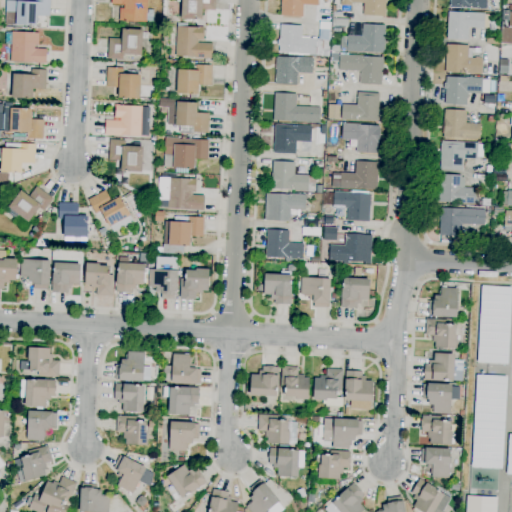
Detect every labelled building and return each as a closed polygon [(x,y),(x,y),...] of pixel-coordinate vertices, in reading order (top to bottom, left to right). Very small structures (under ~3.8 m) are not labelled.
[(36,27),(5,25),(6,1),(35,2),(35,0),(50,0),(50,17),(37,16),(36,27)] [(153,23),(119,21),(120,9),(124,9),(124,6),(111,5),(111,0),(146,0),(146,10),(154,10),(153,23)] [(202,21),(180,20),(181,0),(215,0),(215,11),(202,10),(202,21)] [(302,18),(280,16),(281,0),(318,0),(318,6),(303,5),(302,18)] [(385,17),(363,16),(363,4),(351,3),(351,6),(340,6),(340,0),(386,0),(386,1),(385,17)] [(486,0),(486,10),(450,8),(450,0),(486,0)] [(511,44),(499,44),(500,27),(508,27),(508,28),(509,21),(501,20),(502,11),(509,11),(509,13),(511,13),(511,44)] [(468,41),(447,40),(448,12),(485,13),(484,15),(489,15),(489,29),(484,28),(484,29),(468,28),(468,41)] [(340,34),(331,33),(332,27),(332,19),(348,20),(348,28),(340,28),(340,34)] [(211,59),(195,58),(175,56),(177,23),(187,24),(187,26),(204,27),(203,41),(198,40),(197,43),(212,44),(211,59)] [(383,54),(346,52),(346,51),(339,50),(340,37),(347,38),(347,36),(362,37),(363,24),(385,26),(383,54)] [(322,55),(278,53),(279,46),(277,46),(277,41),(279,41),(280,25),(302,27),(301,37),(311,38),(311,39),(330,40),(329,52),(323,52),(322,55)] [(123,61),(107,60),(109,39),(121,40),(122,29),(143,31),(143,33),(148,33),(147,39),(142,39),(141,56),(123,55),(123,61)] [(45,64),(10,62),(11,45),(5,44),(6,32),(12,33),(12,31),(39,32),(38,45),(35,45),(35,49),(46,49),(45,64)] [(481,75),(445,73),(446,45),(468,46),(468,58),(475,58),(475,57),(480,58),(480,59),(482,59),(481,75)] [(381,85),(360,84),(360,72),(338,71),(339,55),(340,55),(340,53),(345,54),(345,56),(383,58),(383,60),(384,60),(383,70),(382,70),(381,85)] [(297,86),(275,85),(277,57),(296,58),(313,59),(312,74),(298,74),(297,86)] [(197,95),(176,94),(168,94),(169,89),(166,89),(167,70),(177,71),(177,70),(195,71),(196,65),(212,66),(211,86),(198,85),(198,86),(200,86),(199,92),(198,92),(197,95)] [(507,74),(498,74),(499,66),(508,67),(507,74)] [(140,99),(118,99),(118,89),(106,88),(107,68),(123,69),(123,74),(130,75),(130,71),(137,71),(137,75),(141,75),(140,99)] [(32,99),(11,98),(13,74),(30,75),(31,69),(46,70),(45,90),(33,89),(32,99)] [(466,106),(445,104),(446,77),(465,79),(465,78),(482,79),(482,94),(467,93),(466,106)] [(377,122),(341,120),(341,119),(339,119),(339,120),(327,119),(328,105),(339,106),(342,106),(342,105),(356,105),(357,93),(379,94),(377,122)] [(319,124),(273,121),(275,94),(296,95),(296,106),(320,108),(319,124)] [(208,134),(192,133),(193,127),(175,126),(176,102),(197,103),(197,113),(209,114),(208,134)] [(141,137),(105,136),(106,120),(114,121),(115,105),(142,106),(141,137)] [(43,139),(27,138),(27,133),(4,131),(6,109),(10,109),(10,108),(32,109),(31,119),(44,120),(43,139)] [(479,140),(443,138),(443,134),(442,134),(443,119),(444,119),(444,110),(466,111),(466,115),(469,115),(469,122),(465,122),(465,123),(480,124),(479,140)] [(0,129),(8,130),(8,111),(3,111),(3,118),(0,117),(0,129)] [(295,155),(273,153),(273,148),(269,147),(270,125),(288,125),(288,124),(291,124),(291,126),(311,127),(311,142),(296,141),(295,155)] [(378,154),(356,153),(356,141),(341,140),(342,124),(379,126),(379,129),(380,129),(379,142),(378,154)] [(163,173),(155,172),(156,166),(163,167),(165,137),(179,138),(179,139),(181,139),(181,137),(185,137),(185,139),(208,141),(207,160),(196,159),(195,167),(194,167),(194,170),(172,168),(172,169),(163,168),(163,173)] [(120,171),(121,162),(108,161),(109,140),(125,141),(125,146),(143,147),(141,172),(120,171)] [(462,171),(439,170),(440,154),(440,144),(441,144),(441,141),(478,143),(478,145),(483,145),(483,158),(477,157),(477,160),(463,159),(462,171)] [(22,172),(1,172),(1,159),(0,159),(0,149),(2,150),(2,147),(19,148),(20,143),(35,143),(35,163),(22,163),(22,172)] [(317,192),(308,192),(290,191),(271,190),(273,162),(295,163),(294,175),(318,176),(317,192)] [(377,190),(339,189),(339,188),(331,188),(332,174),(340,174),(340,173),(354,174),(355,162),(378,163),(377,190)] [(475,205),(456,204),(456,203),(437,203),(438,189),(439,189),(439,175),(462,176),(461,178),(464,178),(464,188),(476,189),(475,205)] [(204,211),(168,209),(168,200),(157,200),(159,178),(169,179),(169,178),(196,179),(195,194),(192,193),(192,195),(205,196),(204,211)] [(21,229),(14,224),(19,217),(8,208),(21,191),(29,197),(37,187),(53,200),(44,212),(38,208),(21,229)] [(113,233),(110,226),(109,227),(101,211),(96,214),(88,200),(106,190),(112,201),(120,196),(131,215),(130,216),(133,222),(113,233)] [(501,206),(511,206),(511,191),(501,191),(501,206)] [(369,222),(346,221),(347,209),(333,208),(334,192),(352,193),(370,194),(370,196),(371,196),(370,206),(369,206),(369,222)] [(290,222),(264,220),(265,194),(288,195),(289,194),(306,195),(305,211),(290,210),(290,222)] [(87,239),(64,238),(64,220),(58,219),(59,203),(79,203),(78,216),(88,216),(87,225),(93,225),(92,233),(94,233),(94,236),(87,236),(87,239)] [(461,236),(439,235),(440,208),(485,210),(484,225),(462,225),(461,236)] [(164,221),(155,221),(155,211),(164,212),(164,221)] [(509,231),(509,239),(511,239),(511,211),(504,211),(503,231),(509,231)] [(183,255),(162,254),(163,245),(165,221),(170,222),(170,221),(175,221),(175,217),(187,218),(187,216),(204,218),(203,238),(191,237),(190,246),(183,246),(183,255)] [(102,237),(98,230),(104,228),(107,235),(102,237)] [(302,260),(265,258),(266,245),(267,230),(289,231),(288,243),(303,244),(302,260)] [(371,265),(364,265),(364,263),(347,262),(328,261),(328,260),(321,260),(321,253),(329,253),(329,245),(345,246),(345,235),(372,236),(371,265)] [(105,244),(103,238),(108,236),(111,242),(105,244)] [(0,260),(4,261),(4,259),(17,259),(16,282),(9,281),(9,284),(4,283),(3,289),(0,289),(0,260)] [(48,290),(33,289),(33,284),(32,284),(32,282),(27,282),(28,277),(20,277),(20,259),(50,260),(49,285),(48,285),(48,290)] [(64,293),(55,293),(56,292),(51,292),(52,284),(52,273),(54,273),(54,271),(53,271),(53,268),(54,268),(54,263),(80,264),(79,285),(72,284),(72,290),(68,290),(68,293),(64,293)] [(112,296),(96,296),(96,288),(90,288),(90,285),(85,285),(86,263),(100,264),(100,265),(109,266),(108,270),(110,270),(110,274),(108,274),(113,275),(112,290),(113,290),(112,296)] [(133,293),(116,292),(116,284),(117,274),(118,274),(118,267),(118,263),(145,264),(143,285),(136,285),(136,289),(133,289),(133,293)] [(175,300),(161,299),(161,293),(155,293),(155,289),(151,289),(151,287),(148,286),(149,269),(178,271),(177,295),(175,294),(175,300)] [(192,300),(183,300),(183,299),(179,299),(180,278),(186,279),(186,270),(196,270),(196,269),(209,270),(208,292),(202,292),(202,295),(195,295),(195,300),(192,300)] [(327,308),(313,308),(314,303),(312,303),(313,295),(300,295),(301,278),(318,279),(318,270),(326,270),(326,279),(330,279),(329,303),(328,303),(327,308)] [(290,296),(291,296),(291,304),(274,303),(274,300),(270,300),(270,295),(264,295),(264,291),(257,291),(257,284),(264,284),(264,274),(280,275),(281,271),(291,271),(291,281),(292,281),(292,284),(291,284),(290,296)] [(353,309),(344,309),(344,308),(341,308),(341,288),(343,288),(343,278),(369,279),(369,291),(375,292),(375,297),(368,297),(368,300),(361,300),(361,304),(357,304),(357,308),(353,308),(353,309)] [(456,318),(432,317),(427,317),(428,301),(434,302),(434,296),(440,296),(440,288),(442,288),(442,286),(446,286),(446,288),(458,289),(457,303),(458,303),(458,308),(457,308),(456,318)] [(510,287),(479,286),(476,363),(507,364),(510,287)] [(457,349),(434,348),(434,342),(432,342),(432,336),(425,336),(426,319),(447,320),(447,324),(451,324),(451,325),(456,326),(455,335),(457,335),(457,349)] [(20,361),(27,361),(28,347),(50,348),(49,355),(52,355),(52,361),(59,361),(59,377),(38,376),(38,373),(33,372),(29,371),(29,370),(20,369),(20,361)] [(143,382),(119,381),(119,380),(114,380),(115,365),(120,365),(120,360),(125,360),(125,355),(127,355),(127,351),(145,352),(143,382)] [(449,382),(424,380),(424,376),(423,376),(424,364),(429,364),(429,361),(434,361),(434,353),(455,355),(454,360),(463,361),(462,382),(453,381),(449,381),(449,382)] [(195,385),(171,384),(171,381),(162,380),(163,366),(172,366),(172,354),(190,355),(190,358),(191,359),(191,364),(195,364),(194,368),(197,368),(197,370),(200,370),(200,384),(195,384),(195,385)] [(276,397),(250,396),(251,374),(259,375),(259,370),(262,371),(262,366),(267,367),(267,366),(275,366),(275,367),(279,367),(278,375),(277,391),(276,391),(276,397)] [(308,400),(294,399),(291,399),(291,397),(284,397),(285,392),(284,392),(284,389),(280,389),(281,366),(298,367),(297,375),(303,375),(303,377),(310,378),(308,400)] [(342,407),(326,406),(326,405),(322,404),(323,401),(313,400),(314,378),(319,378),(319,376),(326,377),(326,369),(343,369),(342,391),(338,391),(338,395),(337,395),(337,398),(342,398),(342,407)] [(370,410),(350,409),(350,401),(345,401),(345,395),(344,395),(344,392),(345,379),(346,379),(346,370),(362,371),(362,376),(365,376),(365,381),(373,381),(371,402),(370,402),(370,410)] [(505,376),(474,375),(470,468),(501,469),(505,376)] [(45,408),(25,407),(25,398),(20,398),(21,380),(27,381),(27,379),(32,380),(32,379),(35,379),(47,380),(55,381),(55,386),(56,386),(55,392),(54,397),(50,397),(50,400),(46,400),(45,408)] [(143,412),(122,411),(123,404),(118,404),(118,400),(115,400),(115,401),(114,401),(114,383),(123,384),(139,385),(139,386),(144,386),(143,412)] [(450,414),(431,413),(432,405),(428,405),(428,400),(426,400),(426,399),(421,399),(422,386),(427,386),(427,384),(451,385),(451,387),(459,387),(459,400),(450,399),(450,414)] [(189,415),(168,414),(169,397),(163,397),(164,387),(169,387),(175,388),(175,387),(178,387),(191,388),(190,388),(199,389),(199,393),(199,399),(198,399),(198,405),(194,404),(194,408),(189,408),(189,415)] [(44,442),(27,441),(28,411),(53,412),(53,413),(56,413),(56,427),(49,427),(49,433),(46,433),(46,438),(44,438),(44,442)] [(288,444),(267,443),(267,438),(264,438),(265,432),(257,431),(258,415),(280,415),(280,421),(280,420),(284,420),(284,421),(288,421),(288,432),(289,432),(288,444)] [(451,445),(429,444),(430,439),(427,438),(427,432),(421,432),(421,429),(420,428),(420,419),(422,419),(422,415),(446,417),(446,422),(450,422),(450,432),(452,432),(451,445)] [(147,445),(125,445),(125,439),(123,439),(123,433),(116,433),(116,416),(135,417),(135,419),(140,419),(140,421),(142,421),(146,421),(146,432),(147,432),(147,445)] [(349,449),(332,449),(332,442),(322,441),(323,419),(333,419),(333,418),(358,420),(358,421),(362,421),(362,435),(357,435),(357,436),(355,436),(355,442),(350,441),(349,449)] [(184,462),(178,461),(178,457),(184,458),(184,457),(180,456),(180,451),(169,451),(171,422),(194,423),(194,424),(199,425),(198,439),(193,438),(192,444),(187,444),(186,452),(185,452),(184,462)] [(25,482),(24,481),(20,482),(14,461),(21,459),(21,458),(25,457),(24,456),(24,453),(32,450),(33,451),(39,449),(39,448),(48,446),(53,461),(45,464),(47,470),(44,470),(46,476),(25,482)] [(297,477),(277,476),(277,469),(272,468),(273,465),(268,465),(269,460),(268,460),(269,453),(269,448),(278,448),(289,449),(289,450),(290,450),(290,449),(293,450),(299,451),(297,477)] [(449,478),(431,477),(431,475),(430,475),(430,469),(426,469),(426,463),(420,463),(421,449),(425,449),(425,448),(451,449),(449,478)] [(340,480),(317,478),(318,465),(315,465),(316,458),(321,458),(321,455),(325,455),(325,454),(329,454),(337,455),(337,451),(347,452),(351,452),(350,464),(349,464),(349,468),(343,468),(343,474),(340,474),(340,480)] [(132,494),(117,486),(118,483),(117,482),(120,477),(117,476),(119,471),(113,468),(119,455),(123,457),(124,455),(128,456),(127,458),(146,467),(145,469),(155,474),(151,482),(152,482),(150,486),(139,481),(132,494)] [(175,511),(170,511),(167,506),(173,501),(164,488),(171,483),(166,477),(184,465),(188,471),(191,469),(193,472),(197,469),(200,473),(200,472),(204,479),(207,483),(199,488),(199,489),(188,496),(188,495),(186,496),(183,498),(187,504),(175,511)] [(66,511),(46,511),(49,506),(46,504),(43,511),(35,511),(28,509),(30,505),(26,504),(29,497),(33,498),(35,494),(41,496),(48,480),(59,484),(62,477),(77,483),(69,502),(68,502),(67,504),(66,503),(65,506),(68,507),(66,511)] [(265,511),(249,511),(246,507),(248,505),(247,504),(251,500),(249,498),(253,495),(248,490),(261,479),(261,480),(262,479),(264,483),(279,501),(265,511)] [(442,511),(417,511),(419,510),(413,506),(416,501),(412,498),(414,495),(410,493),(419,479),(426,483),(437,490),(437,489),(440,491),(439,492),(444,495),(450,499),(442,511)] [(108,511),(79,511),(80,488),(82,488),(82,483),(96,484),(96,490),(102,490),(102,495),(109,496),(108,511)] [(361,511),(340,511),(332,503),(336,500),(335,499),(337,497),(347,489),(353,483),(356,486),(361,492),(364,495),(361,498),(363,501),(360,504),(365,509),(361,511)] [(299,499),(296,491),(302,488),(305,497),(299,499)] [(236,511),(208,511),(211,497),(212,497),(213,489),(229,492),(228,496),(232,497),(231,500),(235,501),(235,502),(238,503),(236,511)] [(315,502),(307,502),(307,494),(315,494),(315,502)] [(141,507),(136,503),(136,501),(139,497),(142,496),(146,499),(147,502),(143,506),(141,507)] [(378,511),(377,510),(382,509),(381,505),(383,505),(382,501),(385,500),(385,499),(399,496),(400,501),(402,501),(404,511),(378,511)] [(494,511),(495,497),(465,496),(464,511),(494,511)]
